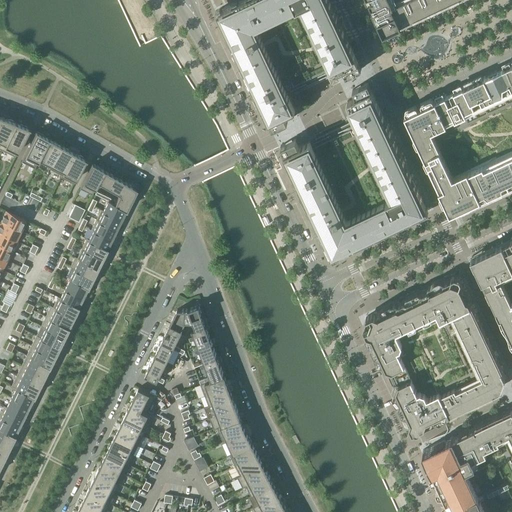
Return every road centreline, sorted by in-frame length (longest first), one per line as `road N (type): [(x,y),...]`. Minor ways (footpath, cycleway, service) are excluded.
road 1 (residential): [(189,235),(55,511)]
road 2 (residential): [(189,235),(265,427),(310,511)]
road 3 (residential): [(348,0),(394,100),(511,51)]
road 4 (residential): [(330,307),(425,511)]
road 5 (tertiary): [(511,197),(319,283)]
road 6 (tertiary): [(330,307),(511,222)]
road 7 (residential): [(0,93),(173,185)]
road 8 (tertiary): [(255,146),(319,283)]
road 9 (tertiary): [(190,15),(255,146)]
